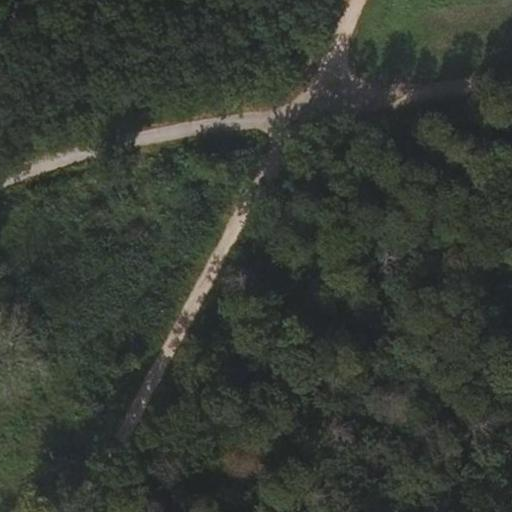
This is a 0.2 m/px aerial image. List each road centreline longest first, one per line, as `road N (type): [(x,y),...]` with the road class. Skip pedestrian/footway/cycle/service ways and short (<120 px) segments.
road 1 (track): [(301,108),(83,511)]
road 2 (track): [(0,199),(133,149),(301,108)]
road 3 (track): [(301,108),(511,83)]
road 4 (track): [(301,108),(359,0)]
